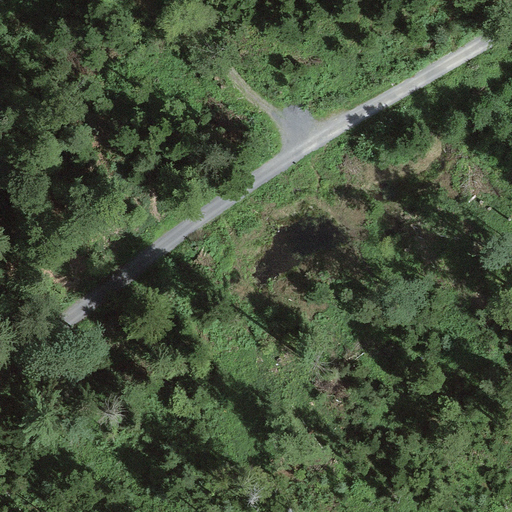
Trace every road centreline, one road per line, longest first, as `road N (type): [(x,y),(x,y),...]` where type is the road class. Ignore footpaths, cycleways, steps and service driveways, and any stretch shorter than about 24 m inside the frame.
road 1 (track): [(0,374),(306,143),(511,27)]
road 2 (track): [(176,0),(306,143)]
